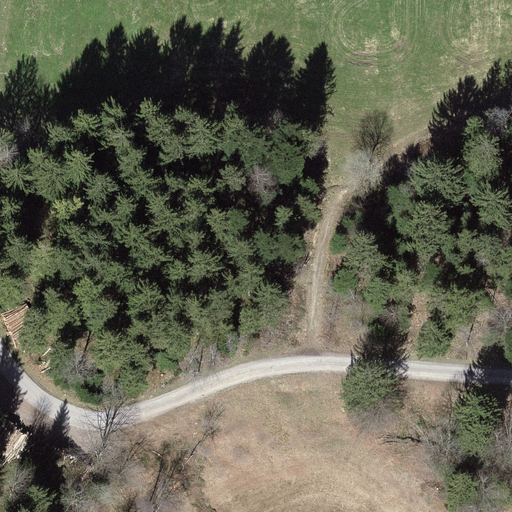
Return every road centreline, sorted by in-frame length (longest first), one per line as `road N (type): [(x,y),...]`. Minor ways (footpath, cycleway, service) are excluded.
road 1 (unclassified): [(0,353),(44,402),(122,421),(258,363),(313,356),(511,376)]
road 2 (track): [(313,356),(316,261),(333,213),(405,140)]
